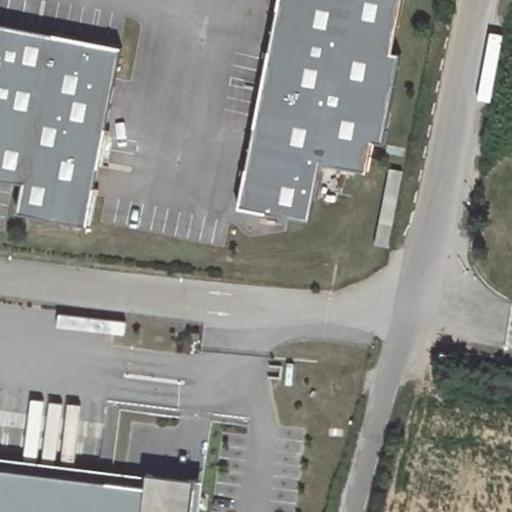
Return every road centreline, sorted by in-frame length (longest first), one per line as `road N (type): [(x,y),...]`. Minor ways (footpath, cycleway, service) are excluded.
road 1 (unclassified): [(353,511),(405,310),(468,0)]
road 2 (unknown): [(243,382),(0,354)]
